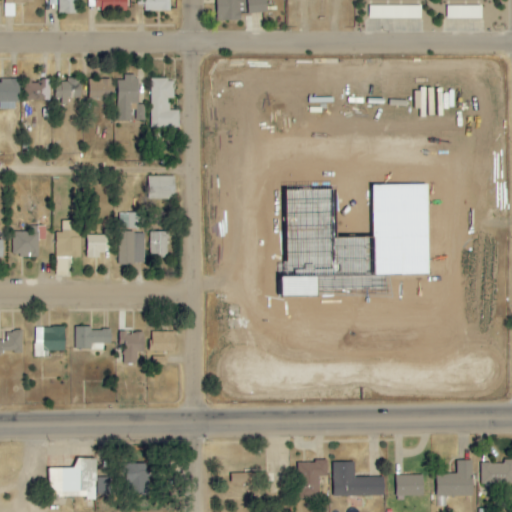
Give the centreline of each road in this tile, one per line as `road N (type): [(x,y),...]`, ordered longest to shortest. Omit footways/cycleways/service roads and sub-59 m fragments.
road 1 (tertiary): [(0,426),(511,415)]
road 2 (residential): [(191,0),(197,511)]
road 3 (residential): [(0,42),(511,46)]
road 4 (residential): [(191,294),(0,294)]
